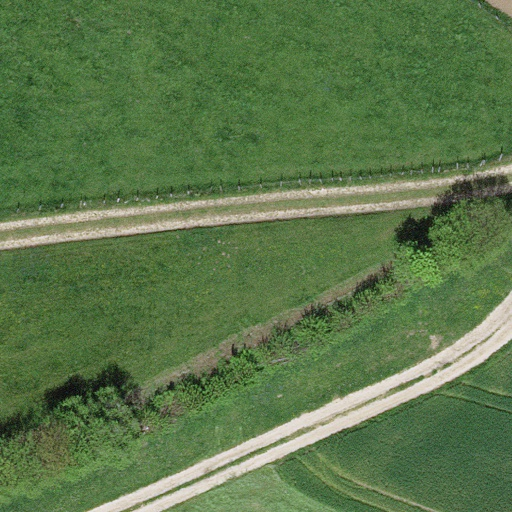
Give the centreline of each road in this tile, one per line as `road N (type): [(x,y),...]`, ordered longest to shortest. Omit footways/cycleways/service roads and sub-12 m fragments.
road 1 (track): [(511,177),(0,238)]
road 2 (track): [(126,511),(411,382),(511,312)]
